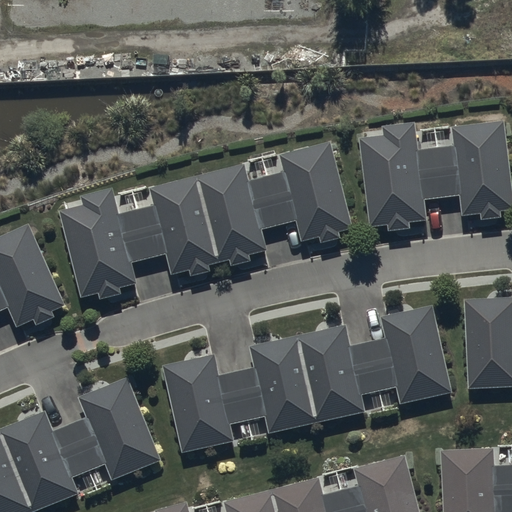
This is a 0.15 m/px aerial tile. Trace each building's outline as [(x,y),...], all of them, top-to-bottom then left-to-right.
[(385,135),(360,137),(369,224),(386,222),(387,230),(411,227),(410,221),(428,220),(426,197),(461,193),(464,214),(482,212),(482,217),(503,215),(502,210),(511,209),(511,180),(506,121),(451,127),(453,144),(416,148),(414,123),(384,126),(385,135)] [(82,206),(59,213),(82,297),(101,292),(103,299),(120,294),(119,290),(138,284),(132,263),(164,254),(170,275),(188,270),(191,278),(209,272),(207,266),(233,259),(234,264),(252,259),(251,256),(268,251),(262,230),(295,221),(301,241),(320,236),(322,243),(342,238),(340,231),(355,227),(331,142),(280,156),(285,172),(247,183),(241,164),(151,189),(155,205),(118,216),(110,189),(80,198),(82,206)] [(0,311),(9,307),(17,324),(33,317),(36,325),(54,316),(51,310),(68,303),(29,221),(0,235),(0,311)] [(511,297),(470,298),(471,385),(511,384),(511,297)] [(214,356),(163,368),(183,454),(235,442),(232,427),(268,418),(272,434),(367,412),(363,396),(396,388),(401,405),(453,393),(432,305),(380,318),(386,343),(352,351),(346,326),(249,349),(254,370),(219,378),(214,356)] [(0,511),(35,511),(77,495),(72,481),(107,467),(114,483),(164,461),(129,379),(80,400),(88,419),(56,433),(48,413),(0,433),(0,511)] [(497,450),(442,450),(442,511),(511,511),(511,463),(497,463),(497,450)] [(155,511),(420,511),(407,454),(356,466),(360,485),(326,493),(323,480),(226,502),(228,511),(190,511),(188,503),(155,511)]
